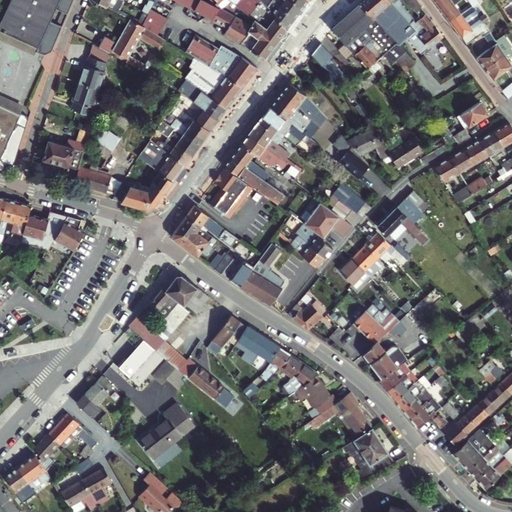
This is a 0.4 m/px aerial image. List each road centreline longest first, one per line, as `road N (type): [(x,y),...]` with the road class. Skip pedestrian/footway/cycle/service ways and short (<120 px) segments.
road 1 (tertiary): [(430,459),(349,371),(153,233)]
road 2 (tertiary): [(153,233),(332,0)]
road 3 (residential): [(0,442),(84,347),(153,233)]
road 4 (residential): [(16,184),(80,0)]
road 5 (unknown): [(52,382),(115,444),(111,463),(134,509)]
road 6 (tertiary): [(16,184),(153,233)]
road 7 (residential): [(424,0),(511,115)]
